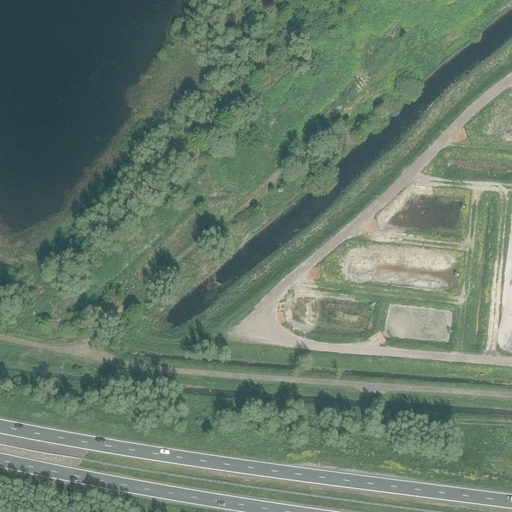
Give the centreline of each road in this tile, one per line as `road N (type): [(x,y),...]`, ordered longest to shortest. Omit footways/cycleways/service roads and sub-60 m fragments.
road 1 (trunk): [(511,502),(0,426)]
road 2 (trunk): [(0,460),(289,511)]
